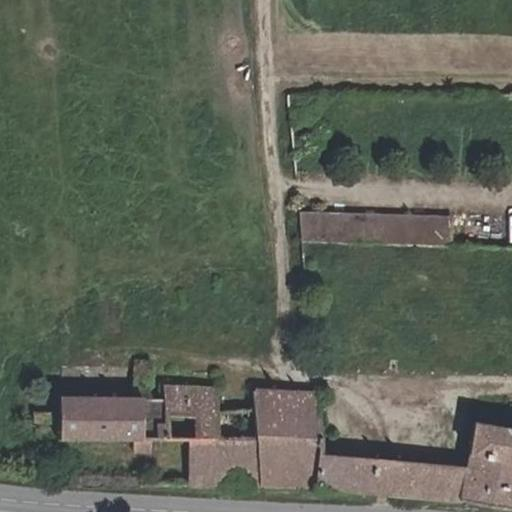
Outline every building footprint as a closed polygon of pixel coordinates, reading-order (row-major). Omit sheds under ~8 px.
[(301,238),(451,242),(452,212),(301,209),(301,238)] [(306,486),(374,492),(376,458),(318,452),(316,392),(252,390),(250,406),(213,406),(214,387),(160,384),(158,401),(156,438),(190,439),(188,485),(306,486)] [(139,436),(140,400),(60,395),(59,439),(138,443),(139,436)] [(139,436),(156,438),(158,401),(140,400),(139,436)] [(511,431),(479,425),(469,469),(396,462),(392,494),(466,500),(511,507),(511,431)] [(396,462),(376,458),(374,492),(392,494),(396,462)]
